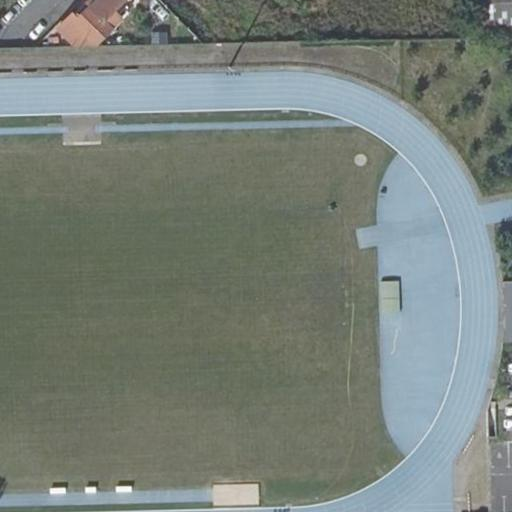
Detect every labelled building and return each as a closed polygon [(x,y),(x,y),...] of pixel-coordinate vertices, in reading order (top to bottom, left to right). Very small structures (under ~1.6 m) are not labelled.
[(58,27),(78,46),(81,43),(97,43),(98,44),(114,29),(106,22),(127,0),(97,0),(79,18),(75,15),(72,18),(69,16),(58,27)] [(166,0),(163,4),(168,9),(175,0),(174,0),(166,0)] [(168,9),(189,29),(197,20),(175,0),(168,9)] [(511,0),(464,0),(465,36),(476,36),(511,35),(511,0)] [(511,280),(501,281),(503,342),(511,342),(511,280)] [(399,290),(381,290),(381,323),(399,323),(399,290)]
